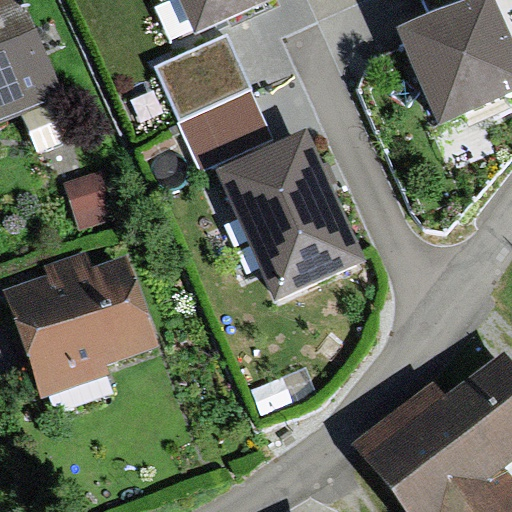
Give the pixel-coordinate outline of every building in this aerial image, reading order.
[(16,0),(0,0),(0,129),(65,98),(16,0)] [(272,2),(271,0),(178,0),(194,37),(272,2)] [(511,101),(511,45),(490,0),(485,0),(398,41),(443,134),(511,101)] [(420,0),(427,15),(461,0),(420,0)] [(225,41),(158,72),(182,124),(248,94),(225,41)] [(248,94),(182,124),(202,168),(268,138),(248,94)] [(307,145),(222,181),(275,306),(361,270),(307,145)] [(102,176),(67,188),(81,229),(116,216),(102,176)] [(49,279),(7,294),(45,400),(106,378),(102,367),(152,350),(121,264),(90,276),(84,257),(46,271),(49,279)] [(432,395),(357,449),(401,511),(511,511),(511,475),(508,469),(511,465),(511,371),(505,363),(443,409),(432,395)]
